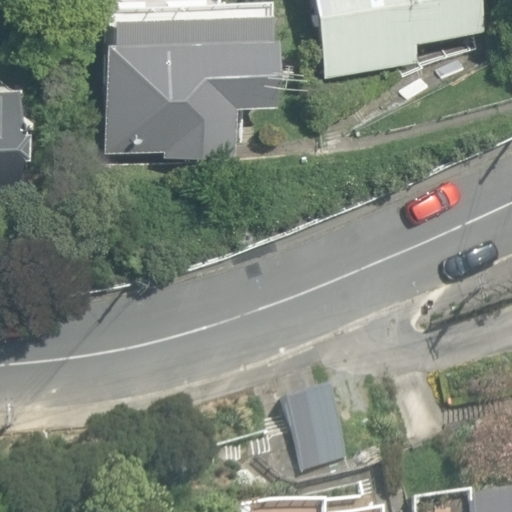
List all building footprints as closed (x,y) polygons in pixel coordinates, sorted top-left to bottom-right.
[(305,0),(316,72),(410,57),(407,35),(476,25),(471,0),(305,0)] [(158,145),(158,151),(229,149),(227,100),(268,99),(265,31),(261,31),(260,4),(99,10),(100,35),(94,35),(99,147),(158,145)] [(0,188),(9,188),(4,78),(0,78),(0,188)] [(279,399),(300,470),(343,458),(322,386),(279,399)] [(511,511),(511,491),(461,500),(462,511),(511,511)]
